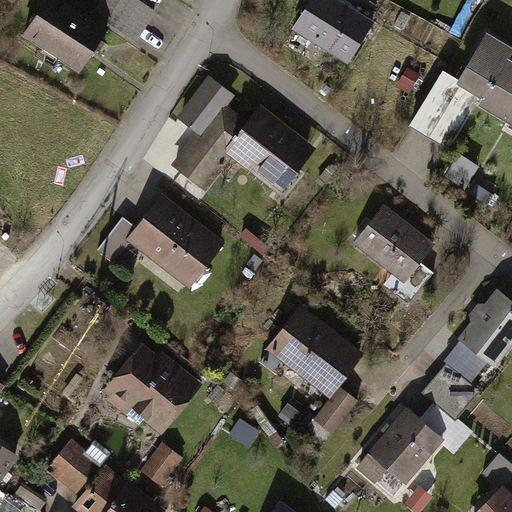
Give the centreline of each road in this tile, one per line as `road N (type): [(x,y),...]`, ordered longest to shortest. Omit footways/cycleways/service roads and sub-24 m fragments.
road 1 (residential): [(206,32),(511,265)]
road 2 (residential): [(206,32),(99,188),(0,310)]
